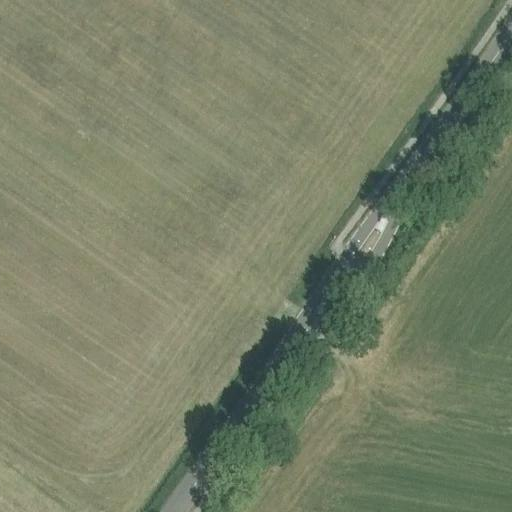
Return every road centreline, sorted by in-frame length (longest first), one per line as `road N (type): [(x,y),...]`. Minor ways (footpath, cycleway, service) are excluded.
road 1 (tertiary): [(284,357),(375,257),(427,152)]
road 2 (tertiary): [(427,152),(347,254),(284,357)]
road 3 (tertiary): [(284,357),(176,511)]
road 4 (tertiary): [(511,33),(427,152)]
